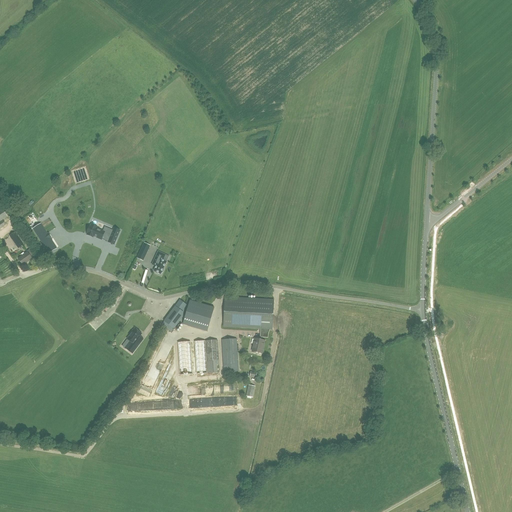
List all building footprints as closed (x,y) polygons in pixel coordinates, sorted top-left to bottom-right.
[(57,248),(41,223),(33,229),(49,254),(57,248)] [(116,239),(119,231),(114,228),(113,230),(105,227),(103,231),(96,228),(97,227),(91,225),(91,226),(90,226),(87,233),(87,234),(93,237),(93,236),(101,239),(104,240),(106,236),(110,237),(108,242),(114,244),(116,239)] [(12,239),(16,245),(21,242),(17,235),(15,232),(10,235),(12,239)] [(68,245),(71,253),(81,249),(78,241),(68,245)] [(143,261),(150,246),(144,243),(137,258),(143,261)] [(93,255),(100,252),(98,246),(91,249),(93,255)] [(23,265),(32,259),(31,258),(34,255),(30,249),(26,251),(27,252),(18,259),(23,265)] [(158,251),(154,259),(152,265),(156,266),(154,271),(155,271),(154,272),(157,274),(158,273),(161,274),(162,272),(162,273),(164,269),(163,269),(169,256),(162,253),(158,251)] [(98,281),(96,290),(103,293),(104,290),(111,292),(113,285),(98,281)] [(272,329),(273,321),(274,301),(225,298),(223,327),(260,329),(260,337),(268,338),(268,333),(270,329),(272,329)] [(171,332),(182,317),(183,312),(188,306),(180,300),(162,325),(171,332)] [(214,307),(190,300),(183,324),(207,331),(214,307)] [(141,334),(135,329),(134,330),(133,330),(131,332),(132,333),(127,339),(132,343),(127,349),(132,353),(143,339),(139,336),(141,334)] [(264,347),(265,341),(255,338),(254,345),(264,347)] [(224,372),(239,371),(236,339),(222,340),(224,372)] [(197,374),(207,373),(206,361),(218,360),(217,340),(195,342),(196,358),(197,374)] [(180,375),(192,374),(190,342),(178,343),(180,375)] [(262,353),(264,347),(254,345),(252,351),(262,353)] [(166,378),(158,394),(165,397),(172,381),(166,378)] [(177,399),(183,388),(177,385),(171,396),(177,399)] [(253,397),(255,386),(249,385),(247,396),(253,397)] [(172,400),(165,400),(165,408),(183,407),(182,405),(178,405),(178,402),(172,402),(172,400)]
